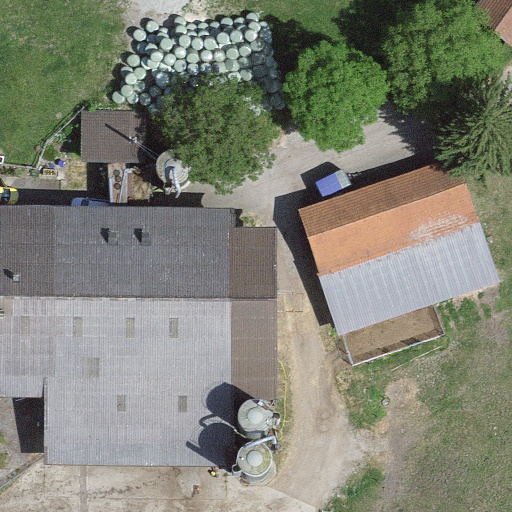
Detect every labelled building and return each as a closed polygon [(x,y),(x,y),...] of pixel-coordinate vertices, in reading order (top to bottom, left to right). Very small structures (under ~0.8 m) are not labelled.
[(511,0),(486,0),(467,29),(511,58),(511,0)] [(117,158),(116,186),(163,188),(166,102),(86,99),(84,156),(117,158)] [(455,157),(297,210),(339,335),(497,283),(455,157)] [(238,208),(0,207),(0,398),(39,398),(39,466),(229,467),(230,389),(278,389),(278,231),(238,231),(238,208)] [(239,426),(241,432),(245,437),(250,440),(256,441),(262,441),(268,438),(273,434),(276,428),(277,421),(276,415),(272,409),(267,405),(261,403),(254,403),(248,405),(243,409),(240,414),(238,420),(239,426)] [(240,474),(244,478),(250,481),(256,481),(262,479),(267,476),(270,471),(271,466),(271,460),(270,455),(266,451),(262,448),(257,446),(251,446),(246,448),(241,452),(238,457),(236,463),(237,469),(240,474)]
